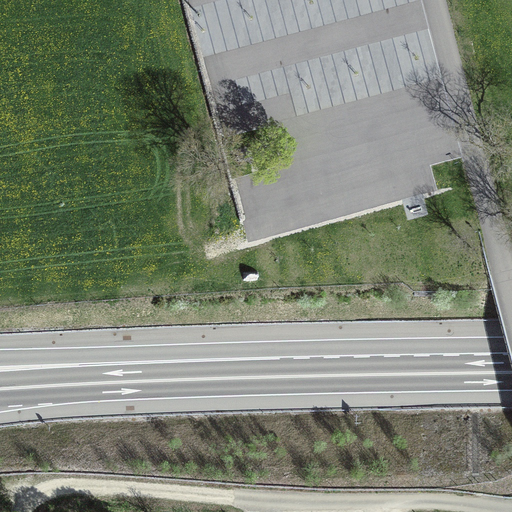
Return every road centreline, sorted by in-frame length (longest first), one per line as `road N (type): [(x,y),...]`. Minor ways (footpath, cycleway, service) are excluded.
road 1 (trunk): [(321,375),(250,351),(0,357)]
road 2 (trunk): [(0,388),(321,375)]
road 3 (unclassified): [(511,301),(434,0)]
road 4 (trunk): [(321,375),(511,371)]
